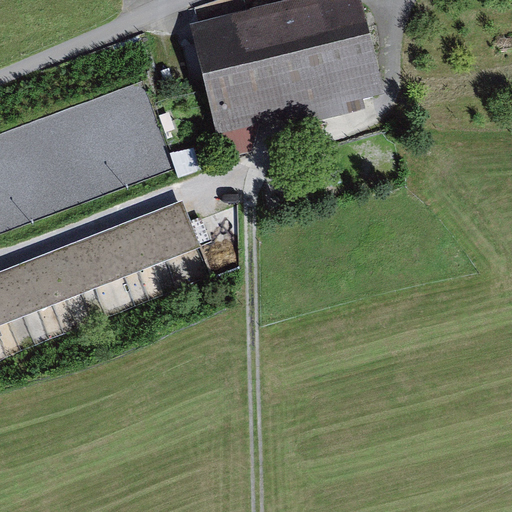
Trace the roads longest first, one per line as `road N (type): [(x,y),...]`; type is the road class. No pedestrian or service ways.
road 1 (track): [(255,419),(248,213),(256,158)]
road 2 (unclassified): [(189,0),(0,78)]
